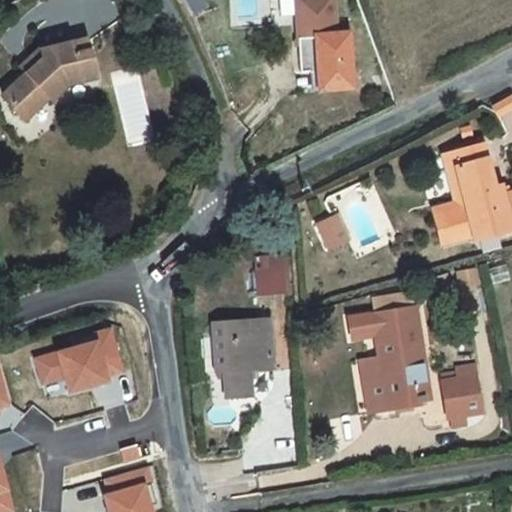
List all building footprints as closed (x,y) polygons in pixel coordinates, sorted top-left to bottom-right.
[(193,0),(182,0),(192,16),(200,12),(193,0)] [(318,34),(315,35),(317,70),(319,89),(319,91),(353,89),(349,33),(338,33),(337,21),(317,22),(318,34)] [(41,51),(43,59),(27,74),(2,97),(23,119),(48,97),(51,99),(67,84),(95,77),(86,40),(43,51),(41,49),(40,49),(41,51)] [(40,49),(21,67),(27,74),(43,59),(41,51),(40,49)] [(317,70),(303,71),(304,90),(319,89),(317,70)] [(511,229),(511,193),(502,196),(499,187),(492,188),(481,144),(454,151),(458,166),(455,167),(466,206),(456,209),(434,215),(441,243),(473,235),(474,239),(511,229)] [(458,166),(454,151),(441,155),(456,209),(466,206),(455,167),(458,166)] [(316,224),(320,231),(340,222),(336,215),(316,224)] [(340,222),(320,231),(328,249),(348,239),(340,222)] [(285,293),(282,255),(267,256),(268,268),(254,268),(256,296),(285,293)] [(426,383),(414,308),(412,308),(409,292),(371,298),(374,314),(372,315),(388,409),(418,404),(418,401),(415,384),(426,383)] [(269,320),(212,324),(216,371),(227,370),(228,396),(250,395),(248,369),(272,367),(269,320)] [(48,359),(63,402),(125,380),(110,337),(48,359)] [(379,359),(360,361),(369,413),(388,409),(379,359)] [(482,412),(474,365),(456,369),(456,372),(440,376),(448,418),(451,417),(453,428),(467,425),(465,414),(482,412)] [(0,412),(11,408),(0,376),(0,412)] [(418,401),(429,399),(426,383),(415,384),(418,401)] [(0,445),(0,511),(5,511),(25,505),(0,445)] [(160,511),(152,477),(107,488),(113,511),(160,511)]
